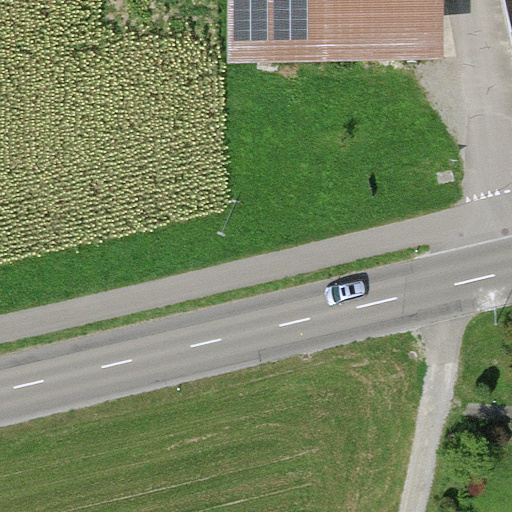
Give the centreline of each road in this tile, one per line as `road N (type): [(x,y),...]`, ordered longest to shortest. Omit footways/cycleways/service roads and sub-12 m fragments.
road 1 (primary): [(0,395),(468,288)]
road 2 (track): [(480,0),(507,210),(468,288)]
road 3 (residential): [(468,288),(418,511)]
